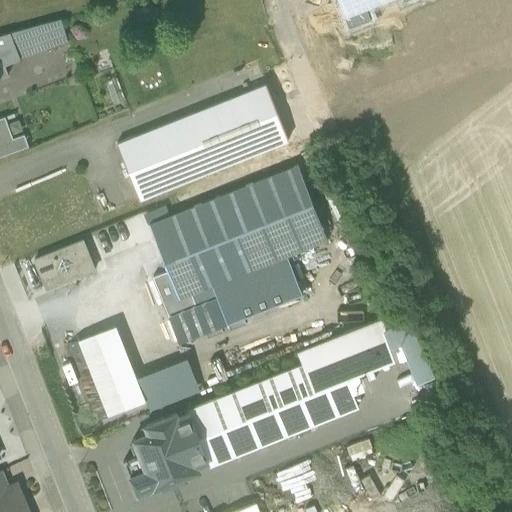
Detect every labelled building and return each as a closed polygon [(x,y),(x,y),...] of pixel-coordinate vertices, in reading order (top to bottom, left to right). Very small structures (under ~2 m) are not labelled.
[(48,22),(9,33),(19,59),(55,45),(48,22)] [(9,33),(0,35),(0,77),(8,75),(4,66),(20,60),(19,59),(9,33)] [(116,79),(106,83),(114,104),(124,100),(116,79)] [(129,176),(139,200),(288,141),(265,84),(116,144),(126,168),(121,170),(124,178),(129,176)] [(5,117),(0,118),(0,156),(28,147),(24,134),(12,139),(5,117)] [(298,165),(149,224),(167,271),(178,299),(190,294),(211,286),(286,256),(327,239),(298,165)] [(83,240),(34,260),(46,290),(94,270),(83,240)] [(286,256),(211,286),(226,324),(302,293),(286,256)] [(178,299),(167,271),(152,276),(168,318),(195,307),(190,294),(178,299)] [(421,380),(432,376),(409,320),(383,331),(387,342),(403,335),(421,380)] [(104,330),(66,344),(95,421),(133,406),(104,330)] [(343,348),(336,351),(343,370),(351,367),(343,348)] [(335,350),(187,410),(188,414),(207,461),(209,466),(358,406),(343,370),(336,351),(335,350)] [(176,414),(146,426),(149,434),(134,440),(140,455),(125,462),(138,494),(162,484),(163,488),(182,481),(181,477),(192,472),(190,467),(207,461),(188,414),(177,418),(176,414)] [(7,489),(0,491),(0,511),(27,511),(16,485),(7,489)] [(259,511),(256,502),(229,511),(259,511)]
